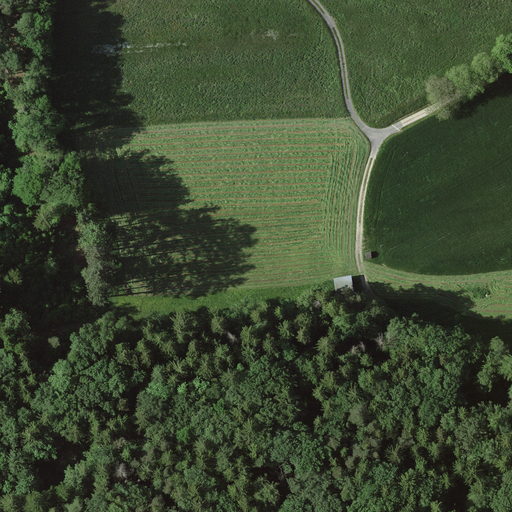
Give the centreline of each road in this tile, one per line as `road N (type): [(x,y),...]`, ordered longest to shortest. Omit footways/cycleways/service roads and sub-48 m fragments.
road 1 (track): [(377,135),(359,262),(365,288),(395,315),(406,345),(224,421)]
road 2 (track): [(312,0),(335,32),(353,114),(377,135),(511,58)]
